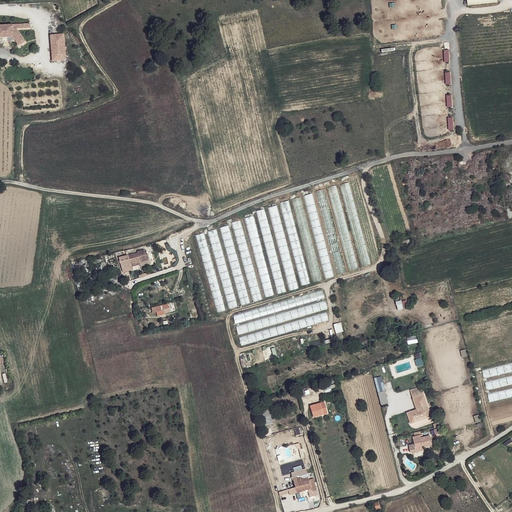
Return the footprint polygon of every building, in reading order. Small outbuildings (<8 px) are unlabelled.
[(30,23),(0,25),(0,44),(1,44),(0,39),(15,38),(16,46),(23,46),(22,29),(31,29),(30,23)] [(65,34),(50,35),(51,61),(66,60),(65,34)] [(331,200),(338,198),(335,186),(328,187),(331,200)] [(318,191),(320,207),(327,206),(325,190),(318,191)] [(272,220),(279,218),(276,206),(269,207),(272,220)] [(240,220),(233,222),(235,235),(242,234),(240,220)] [(230,235),(228,226),(220,227),(222,236),(230,235)] [(200,246),(207,243),(203,233),(196,235),(200,246)] [(303,285),(310,283),(299,245),(292,247),(303,285)] [(138,252),(128,255),(130,260),(127,261),(128,263),(127,263),(129,266),(131,266),(131,267),(141,264),(141,262),(150,259),(149,254),(147,252),(145,253),(144,249),(138,251),(138,252)] [(336,334),(343,332),(340,323),(333,325),(336,334)] [(381,376),(374,378),(380,406),(388,404),(381,376)] [(431,416),(424,394),(413,398),(416,409),(406,412),(408,417),(412,415),(414,420),(426,416),(426,418),(431,416)] [(324,402),(320,403),(324,414),(328,413),(324,402)] [(270,408),(261,410),(265,425),(274,422),(270,408)] [(435,435),(436,434),(437,438),(442,437),(440,428),(434,430),(435,435)] [(419,435),(412,437),(415,446),(410,448),(411,452),(414,455),(416,452),(423,450),(422,448),(432,445),(430,435),(420,437),(419,435)] [(293,480),(298,494),(312,489),(313,494),(318,493),(315,482),(310,483),(308,475),(293,480)]
